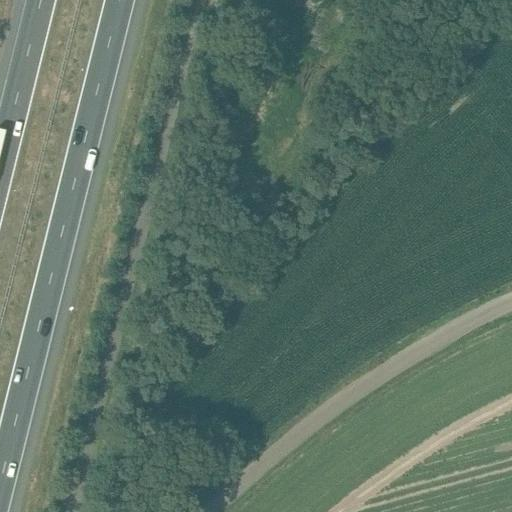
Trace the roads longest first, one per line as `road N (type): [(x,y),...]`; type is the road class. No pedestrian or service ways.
road 1 (unclassified): [(70,511),(194,0)]
road 2 (motorway): [(0,495),(126,0)]
road 3 (unclassified): [(200,511),(286,433),(383,362),(511,296)]
road 4 (motorway): [(33,0),(0,133)]
